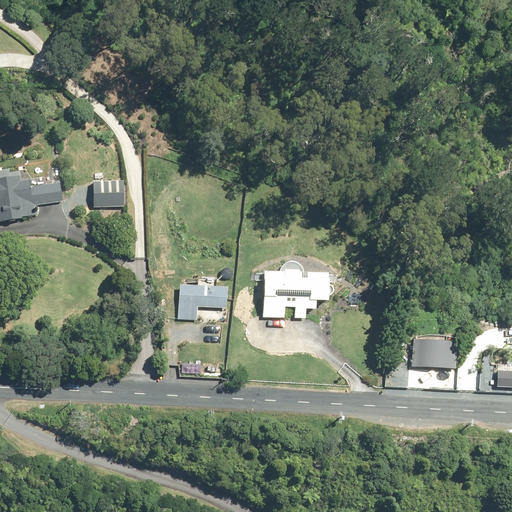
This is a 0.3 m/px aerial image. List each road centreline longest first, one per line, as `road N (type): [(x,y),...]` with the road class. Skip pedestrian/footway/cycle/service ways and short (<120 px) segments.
road 1 (tertiary): [(511,412),(0,387)]
road 2 (unknown): [(145,394),(131,146),(37,50)]
